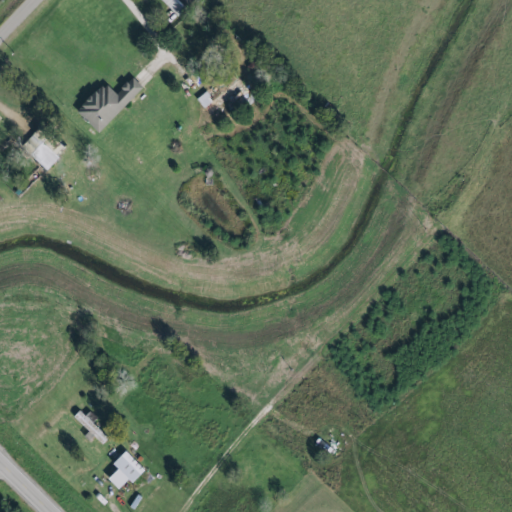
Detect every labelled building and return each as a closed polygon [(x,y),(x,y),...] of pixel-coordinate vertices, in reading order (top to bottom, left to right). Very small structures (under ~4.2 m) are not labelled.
[(157,0),(173,14),(185,2),(182,0),(157,0)] [(95,134),(139,88),(128,77),(112,94),(100,82),(72,112),(95,134)] [(228,103),(243,94),(236,81),(220,90),(228,103)] [(193,100),(207,116),(225,100),(212,84),(193,100)] [(114,490),(124,480),(129,485),(142,471),(121,451),(108,465),(112,470),(103,480),(114,490)]
